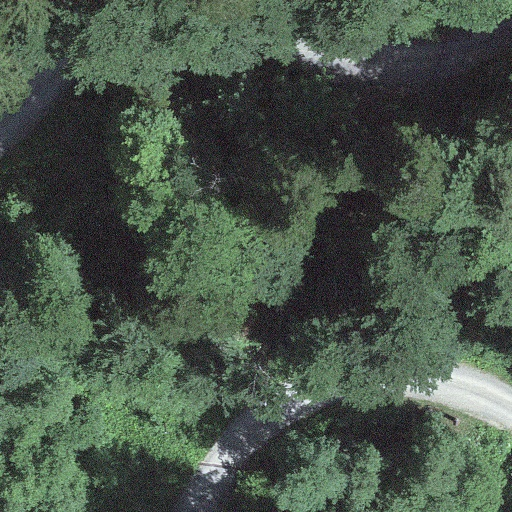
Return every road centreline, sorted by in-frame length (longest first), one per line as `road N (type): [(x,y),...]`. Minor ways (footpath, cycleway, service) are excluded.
road 1 (track): [(511,18),(421,58),(364,59),(201,30),(118,44),(57,73),(0,127)]
road 2 (track): [(194,511),(262,422),(350,378),(455,384),(511,409)]
